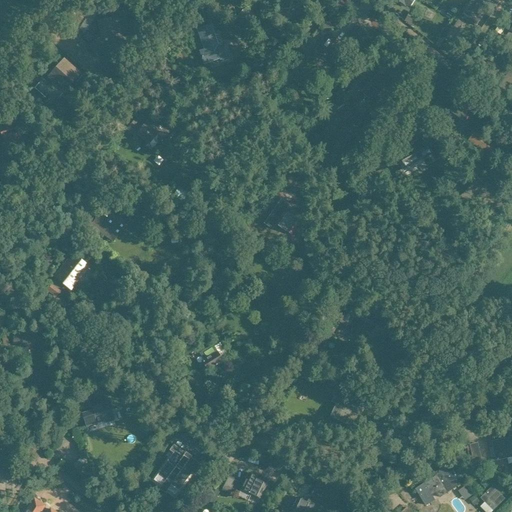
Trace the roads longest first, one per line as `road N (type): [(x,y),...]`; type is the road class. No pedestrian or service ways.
road 1 (track): [(511,212),(341,489),(189,426),(24,300)]
road 2 (track): [(511,108),(378,0)]
